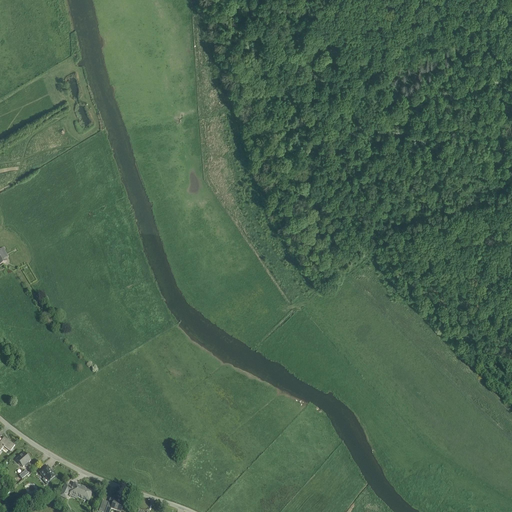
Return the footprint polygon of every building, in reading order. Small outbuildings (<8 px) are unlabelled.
[(10,451),(15,446),(4,438),(0,443),(0,452),(4,447),(10,451)] [(24,453),(16,460),(17,462),(18,463),(19,465),(20,465),(22,466),(23,468),(25,466),(29,467),(29,465),(29,464),(28,463),(31,460),(24,453)] [(50,470),(48,466),(39,472),(44,479),(46,478),(49,482),(55,477),(52,472),(51,473),(50,471),(50,470)] [(19,476),(22,479),(28,474),(26,471),(19,476)] [(79,496),(89,500),(93,492),(82,487),(81,489),(79,488),(79,487),(74,485),(74,487),(65,483),(59,496),(66,499),(69,493),(71,493),(70,496),(77,499),(79,496)] [(107,507),(105,511),(109,511),(111,509),(117,511),(116,511),(121,511),(124,504),(120,502),(120,504),(116,503),(117,501),(110,499),(107,507)] [(0,505),(4,511),(10,508),(6,501),(0,505)]
